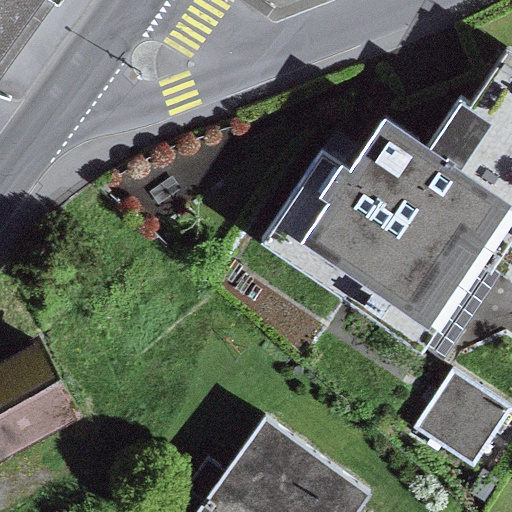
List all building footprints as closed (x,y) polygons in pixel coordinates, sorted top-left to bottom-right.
[(48,0),(0,0),(0,64),(1,65),(48,0)] [(385,98),(352,148),(341,141),(338,146),(321,135),(259,229),(429,341),(482,262),(511,281),(511,39),(509,37),(474,90),(462,83),(431,128),(385,98)] [(44,331),(0,354),(0,447),(83,404),(44,331)] [(511,403),(511,400),(455,365),(419,422),(477,459),(511,403)] [(347,511),(369,483),(264,408),(188,511),(347,511)] [(484,468),(471,491),(485,500),(499,476),(484,468)]
